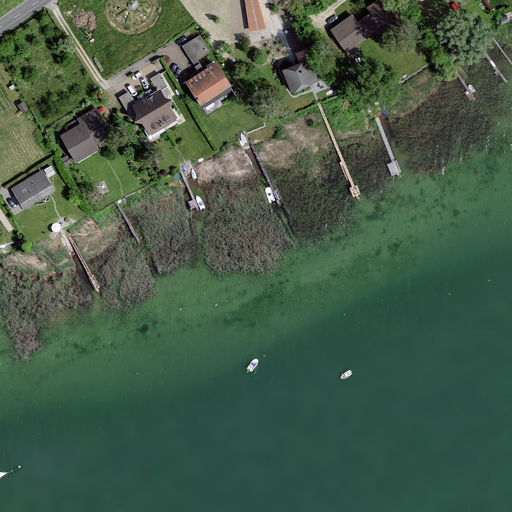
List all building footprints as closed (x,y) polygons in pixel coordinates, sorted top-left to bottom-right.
[(257,0),(245,0),(250,30),(265,28),(257,0)] [(353,17),(333,31),(346,50),(379,27),(380,30),(399,17),(387,0),(376,0),(367,7),(371,13),(357,23),(353,17)] [(203,35),(184,45),(191,59),(211,48),(203,35)] [(311,60),(283,72),(292,92),(319,81),(311,60)] [(216,65),(189,82),(202,104),(230,87),(216,65)] [(129,90),(118,96),(125,111),(131,109),(137,121),(146,122),(152,133),(181,119),(168,93),(175,89),(165,70),(150,78),(156,90),(134,101),(129,90)] [(80,123),(62,133),(78,160),(101,147),(97,140),(110,133),(95,105),(76,116),(80,123)] [(42,171),(13,189),(25,209),(54,191),(42,171)]
